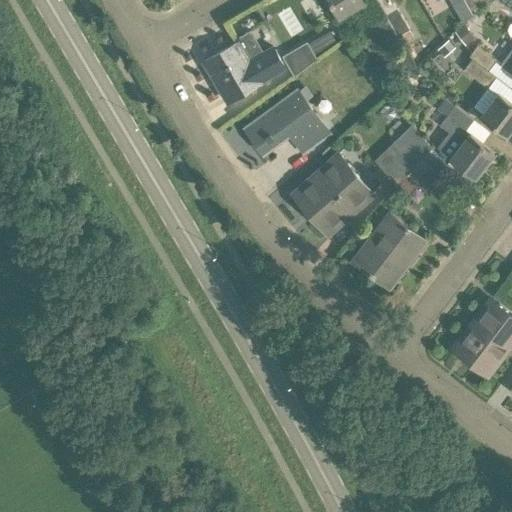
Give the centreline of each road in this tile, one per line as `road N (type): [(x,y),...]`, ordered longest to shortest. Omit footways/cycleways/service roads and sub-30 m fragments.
road 1 (tertiary): [(338,511),(45,0)]
road 2 (residential): [(400,355),(287,255),(143,43)]
road 3 (residential): [(400,355),(511,217)]
road 4 (residential): [(511,444),(400,355)]
